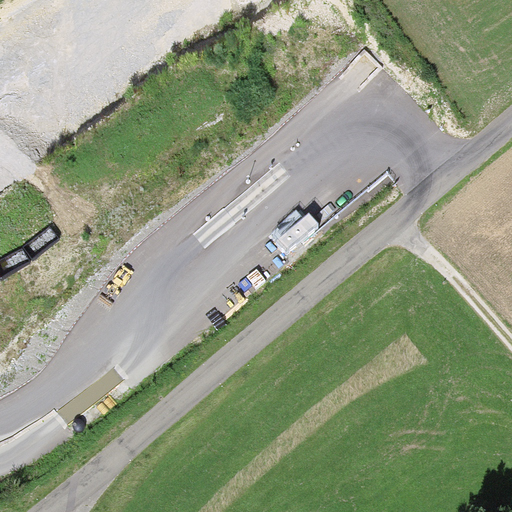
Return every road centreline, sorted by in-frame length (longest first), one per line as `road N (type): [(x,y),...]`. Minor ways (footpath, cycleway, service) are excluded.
road 1 (tertiary): [(50,511),(511,121)]
road 2 (track): [(511,346),(392,224)]
